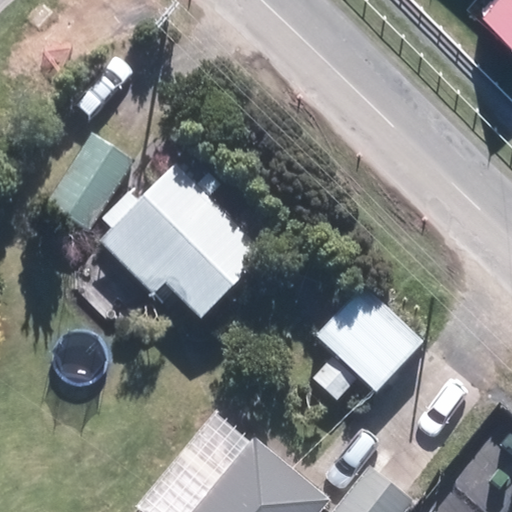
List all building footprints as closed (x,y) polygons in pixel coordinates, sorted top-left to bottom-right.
[(511,0),(490,0),(479,12),(511,40),(511,0)] [(96,132),(48,203),(95,234),(143,163),(96,132)] [(285,245),(197,156),(114,239),(202,327),(285,245)] [(436,345),(382,293),(334,343),(387,395),(436,345)] [(325,511),(343,490),(231,401),(146,507),(152,511),(325,511)] [(416,511),(422,505),(375,470),(342,511),(416,511)]
